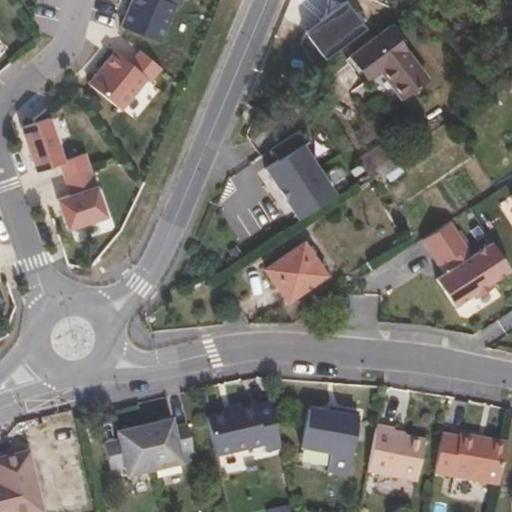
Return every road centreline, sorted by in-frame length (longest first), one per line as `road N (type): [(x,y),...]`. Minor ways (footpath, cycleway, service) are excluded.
road 1 (residential): [(154,367),(267,351),(511,375)]
road 2 (secondary): [(122,307),(173,224),(267,0)]
road 3 (residential): [(68,313),(37,285),(0,165)]
road 4 (residential): [(80,0),(60,55),(0,113)]
